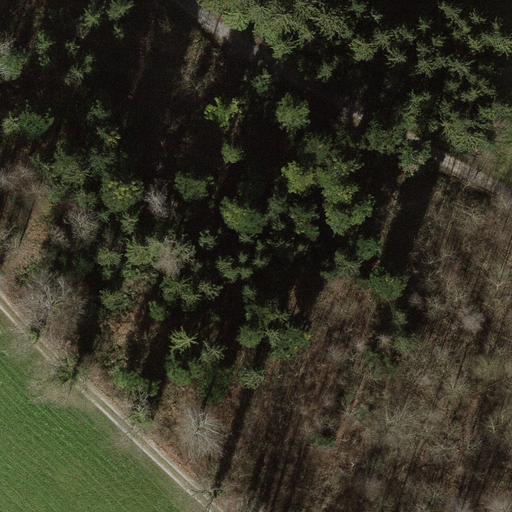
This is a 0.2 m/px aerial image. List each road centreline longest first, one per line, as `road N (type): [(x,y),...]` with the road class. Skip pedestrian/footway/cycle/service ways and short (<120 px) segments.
road 1 (track): [(511,198),(209,28),(178,0)]
road 2 (track): [(206,511),(0,294)]
